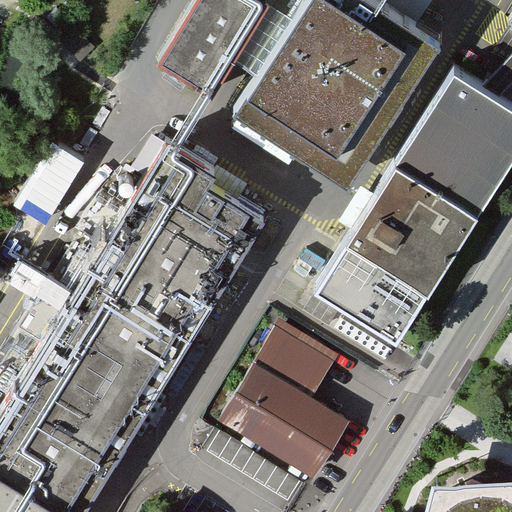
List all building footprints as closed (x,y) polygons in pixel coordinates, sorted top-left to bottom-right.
[(342,166),(442,10),(426,0),(207,0),(171,58),(342,166)] [(511,110),(454,77),(313,299),(394,347),(511,165),(511,110)] [(173,140),(0,417),(0,511),(85,511),(278,205),(173,140)] [(317,392),(341,353),(279,316),(220,414),(318,474),(355,414),(317,392)] [(511,511),(511,466),(452,469),(440,511),(511,511)]
